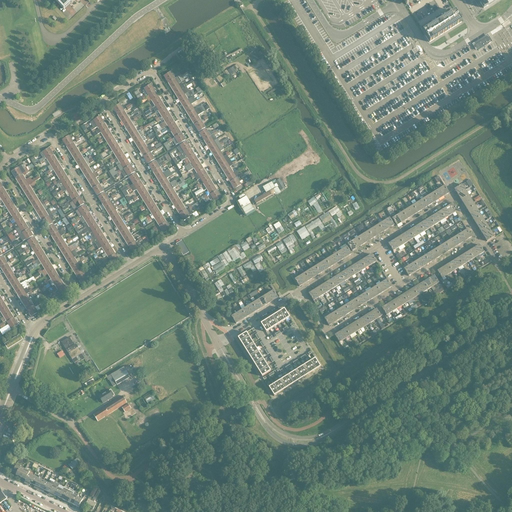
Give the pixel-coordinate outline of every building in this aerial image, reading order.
[(74,0),(54,0),(64,10),(74,0)] [(478,0),(484,8),(486,7),(487,8),(499,0),(478,0)] [(421,27),(420,28),(425,35),(425,36),(429,42),(461,22),(460,19),(458,16),(455,12),(454,12),(450,14),(445,17),(443,19),(442,18),(432,24),(430,22),(421,27)] [(478,51),(491,43),(488,37),(475,45),(478,51)] [(230,53),(226,56),(227,58),(231,55),(232,56),(242,50),(241,48),(231,54),(230,53)] [(216,63),(213,64),(215,67),(216,66),(217,68),(223,65),(221,62),(224,59),(225,60),(227,59),(225,56),(218,61),(220,63),(219,64),(217,61),(216,62),(216,63)] [(193,66),(201,79),(204,77),(201,72),(203,71),(198,62),(193,66)] [(233,67),(227,71),(230,75),(231,76),(234,75),(233,73),(235,71),(235,70),(233,67)] [(216,78),(219,83),(226,78),(225,77),(229,74),(227,70),(223,73),(216,78)] [(175,79),(168,83),(172,88),(181,82),(180,79),(182,78),(188,74),(186,71),(180,75),(178,77),(175,79)] [(170,72),(164,76),(168,83),(175,79),(170,72)] [(269,88),(278,83),(272,73),(268,76),(269,79),(265,81),(269,88)] [(181,82),(172,88),(175,94),(187,86),(190,84),(191,83),(193,82),(192,80),(186,84),(184,81),(181,82)] [(155,91),(150,85),(144,89),(145,89),(142,91),(146,96),(148,95),(155,91)] [(187,86),(175,94),(178,99),(189,92),(187,88),(188,88),(187,86)] [(141,97),(138,92),(137,90),(132,92),(134,96),(135,95),(135,96),(137,99),(141,97)] [(158,96),(155,91),(148,95),(149,96),(146,97),(149,102),(152,100),(158,96)] [(189,92),(178,99),(181,104),(193,96),(192,94),(190,91),(189,92)] [(161,102),(158,96),(152,100),(155,106),(161,102)] [(193,96),(181,104),(185,109),(194,103),(197,101),(193,96)] [(155,106),(152,108),(149,109),(151,111),(153,110),(155,113),(158,111),(164,107),(161,102),(155,106)] [(194,103),(185,109),(188,114),(194,110),(197,108),(200,107),(203,105),(202,102),(199,104),(198,103),(195,105),(194,103)] [(123,105),(121,107),(119,104),(113,108),(117,115),(124,111),(123,111),(126,109),(123,105)] [(168,112),(164,107),(158,111),(161,116),(168,112)] [(194,110),(188,114),(191,119),(197,116),(203,112),(200,107),(197,108),(194,110)] [(127,116),(124,111),(117,115),(121,120),(127,116)] [(171,118),(168,112),(161,116),(165,121),(171,118)] [(93,120),(90,123),(93,127),(90,129),(91,131),(94,129),(98,127),(104,123),(100,116),(93,120)] [(130,121),(127,116),(121,120),(124,125),(130,121)] [(201,121),(197,116),(191,119),(194,125),(201,121)] [(171,118),(165,121),(159,125),(161,128),(162,130),(174,123),(171,118)] [(133,126),(130,121),(124,125),(127,130),(133,126)] [(205,128),(201,121),(194,125),(199,132),(205,128)] [(99,129),(96,131),(98,134),(101,132),(107,128),(104,123),(98,127),(99,129)] [(178,128),(174,123),(162,130),(165,136),(171,132),(178,128)] [(134,141),(143,135),(141,132),(142,132),(141,131),(144,130),(149,127),(150,129),(152,128),(149,124),(143,128),(140,130),(137,132),(131,136),(134,141)] [(137,132),(133,126),(127,130),(131,136),(137,132)] [(110,134),(107,128),(101,132),(104,138),(110,134)] [(181,133),(178,128),(171,132),(175,137),(181,133)] [(201,133),(200,133),(204,140),(213,134),(212,132),(210,131),(208,132),(206,129),(201,133)] [(207,145),(217,139),(215,136),(223,131),(222,129),(216,132),(213,134),(204,140),(207,145)] [(185,140),(181,133),(175,137),(175,138),(172,139),(176,145),(179,144),(185,140)] [(114,139),(110,134),(104,138),(107,143),(114,139)] [(143,135),(134,141),(137,146),(143,142),(146,140),(143,135)] [(69,136),(62,140),(67,146),(73,143),(69,136)] [(210,150),(220,145),(228,139),(227,138),(219,143),(217,139),(207,145),(210,150)] [(117,144),(114,139),(107,143),(111,148),(117,144)] [(220,152),(223,150),(222,147),(227,144),(226,142),(229,140),(228,139),(220,145),(210,150),(214,156),(220,152)] [(146,147),(143,142),(137,146),(140,151),(146,147)] [(177,154),(176,155),(177,157),(178,156),(190,148),(186,142),(184,143),(180,146),(176,148),(179,152),(177,154)] [(73,143),(67,146),(70,152),(76,148),(73,143)] [(117,144),(111,148),(114,153),(120,149),(117,144)] [(144,157),(150,153),(153,151),(156,149),(155,147),(152,149),(150,145),(146,147),(140,151),(144,157)] [(53,155),(49,148),(43,152),(40,154),(43,159),(38,162),(39,164),(40,163),(43,161),(47,159),(53,155)] [(76,148),(70,152),(73,157),(79,153),(76,148)] [(190,148),(178,156),(179,158),(182,161),(183,161),(194,154),(190,148)] [(120,149),(114,153),(117,158),(123,154),(120,149)] [(217,161),(223,157),(220,152),(214,156),(217,161)] [(79,153),(73,157),(76,162),(83,158),(79,153)] [(154,160),(150,153),(144,157),(148,163),(154,160)] [(230,160),(228,157),(230,155),(229,153),(227,155),(223,157),(217,161),(220,166),(226,162),(230,160)] [(127,160),(123,154),(117,158),(111,162),(112,164),(115,162),(117,166),(120,164),(121,164),(127,160)] [(194,154),(183,161),(185,165),(187,164),(188,165),(197,159),(194,154)] [(56,160),(53,155),(47,159),(50,164),(56,160)] [(80,168),(86,164),(89,162),(88,160),(86,157),(83,159),(83,158),(76,162),(80,168)] [(150,165),(149,165),(153,172),(159,168),(162,166),(163,165),(165,164),(164,162),(162,164),(159,159),(150,165)] [(197,159),(188,165),(185,167),(186,169),(188,172),(194,168),(200,164),(197,159)] [(60,166),(56,160),(50,164),(50,165),(47,167),(49,170),(47,172),(47,173),(50,171),(53,169),(60,166)] [(127,160),(121,164),(117,166),(119,170),(116,172),(113,169),(109,171),(112,177),(118,173),(130,165),(127,160)] [(230,160),(220,166),(223,171),(230,167),(238,162),(236,160),(232,163),(230,160)] [(89,169),(86,164),(80,168),(83,173),(89,169)] [(203,170),(200,164),(194,168),(197,174),(203,170)] [(134,172),(130,165),(118,173),(119,175),(122,174),(124,178),(128,176),(134,172)] [(16,178),(22,174),(25,172),(24,170),(21,166),(12,172),(16,178)] [(63,171),(60,166),(53,169),(57,175),(63,171)] [(93,174),(92,173),(95,171),(92,167),(89,169),(83,173),(86,178),(93,174)] [(230,167),(223,171),(227,177),(233,173),(230,167)] [(159,168),(153,172),(156,177),(163,173),(159,168)] [(163,173),(156,177),(160,182),(166,179),(169,176),(172,175),(171,173),(168,170),(163,173)] [(197,174),(194,176),(191,177),(193,179),(195,177),(197,181),(200,179),(207,175),(203,170),(197,174)] [(63,171),(57,175),(60,180),(66,176),(63,171)] [(233,173),(227,177),(230,182),(240,176),(239,175),(236,171),(233,173)] [(99,177),(97,174),(96,172),(93,174),(86,178),(90,183),(96,179),(95,179),(99,177)] [(22,174),(16,178),(19,184),(25,180),(22,174)] [(140,181),(135,174),(129,178),(133,184),(140,181)] [(207,175),(200,179),(204,184),(210,180),(207,175)] [(60,180),(57,182),(54,184),(55,186),(58,184),(60,187),(69,181),(66,176),(60,180)] [(241,185),(239,182),(242,180),(241,178),(240,176),(230,182),(234,189),(241,185)] [(166,193),(172,189),(176,187),(183,182),(185,181),(182,177),(182,178),(179,179),(181,181),(177,184),(175,180),(169,184),(163,188),(166,193)] [(25,180),(19,184),(22,189),(29,185),(32,183),(35,182),(35,181),(34,179),(31,181),(30,178),(25,180)] [(96,179),(90,183),(93,189),(99,185),(96,179)] [(163,188),(169,184),(166,179),(160,182),(163,188)] [(213,185),(210,180),(204,184),(207,189),(213,185)] [(73,187),(69,181),(60,187),(62,190),(59,192),(60,194),(63,193),(66,191),(73,187)] [(124,191),(122,192),(125,197),(128,195),(126,191),(131,189),(133,192),(137,190),(143,186),(140,181),(133,184),(130,187),(124,191)] [(266,193),(275,188),(272,182),(262,187),(266,193)] [(29,185),(22,189),(26,194),(32,190),(35,188),(34,185),(32,183),(29,185)] [(99,185),(93,189),(97,195),(99,194),(103,191),(99,185)] [(217,191),(213,185),(207,189),(210,195),(217,191)] [(465,190),(462,185),(454,189),(458,194),(465,190)] [(143,186),(137,190),(140,195),(146,191),(143,186)] [(449,193),(448,191),(444,186),(439,189),(443,197),(449,193)] [(73,187),(66,191),(70,196),(76,192),(73,187)] [(176,194),(172,189),(166,193),(169,198),(176,194)] [(443,197),(439,189),(433,193),(438,200),(443,197)] [(32,190),(26,194),(29,199),(35,196),(32,190)] [(465,190),(458,194),(461,200),(468,195),(465,190)] [(146,191),(140,195),(143,200),(149,196),(146,191)] [(221,197),(217,191),(210,195),(209,196),(211,199),(210,200),(211,203),(221,197)] [(269,191),(254,200),(256,205),(272,196),(269,191)] [(6,192),(0,195),(0,197),(3,201),(9,198),(6,192)] [(79,197),(76,192),(70,196),(72,200),(66,203),(67,205),(79,197)] [(99,196),(98,197),(102,203),(108,200),(104,193),(99,196)] [(438,200),(433,193),(428,196),(433,203),(438,200)] [(179,199),(176,194),(169,198),(173,203),(179,199)] [(471,200),(468,195),(461,200),(464,205),(471,200)] [(35,196),(29,199),(32,205),(38,201),(35,196)] [(153,201),(149,196),(143,200),(147,205),(153,201)] [(246,196),(237,201),(242,209),(251,204),(246,196)] [(433,203),(428,196),(423,199),(428,206),(433,203)] [(83,204),(79,197),(67,205),(68,207),(71,205),(73,209),(77,207),(77,208),(83,204)] [(108,200),(102,203),(106,209),(115,203),(113,199),(112,197),(108,200)] [(308,201),(316,215),(323,210),(315,197),(308,201)] [(9,198),(3,201),(6,207),(12,203),(9,198)] [(38,201),(32,205),(35,210),(42,206),(41,205),(44,203),(41,199),(38,201)] [(182,205),(179,199),(173,203),(176,209),(182,205)] [(428,206),(423,199),(418,202),(422,210),(428,206)] [(475,206),(471,200),(464,205),(467,210),(475,206)] [(156,207),(153,201),(147,205),(150,210),(156,207)] [(109,214),(115,210),(118,208),(121,206),(125,204),(127,203),(126,202),(118,207),(115,203),(106,209),(109,214)] [(422,210),(418,202),(413,206),(417,213),(422,210)] [(12,203),(6,207),(9,212),(15,208),(12,203)] [(45,204),(42,206),(35,210),(39,215),(45,211),(48,209),(45,204)] [(242,209),(241,209),(244,214),(253,209),(251,204),(242,209)] [(182,205),(176,209),(179,214),(186,210),(182,205)] [(456,212),(451,205),(446,208),(450,216),(456,212)] [(79,210),(76,212),(79,218),(82,216),(89,212),(85,206),(84,206),(78,210),(79,210)] [(417,213),(413,206),(408,209),(412,216),(417,213)] [(478,211),(475,206),(467,210),(471,215),(478,211)] [(159,212),(156,207),(150,210),(153,216),(159,212)] [(19,213),(15,208),(9,212),(12,217),(19,213)] [(450,216),(446,208),(440,211),(445,219),(448,217),(450,221),(453,225),(455,223),(450,216)] [(51,215),(52,215),(55,213),(54,211),(51,213),(48,209),(45,211),(39,215),(42,221),(51,215)] [(189,209),(186,211),(186,210),(179,214),(184,221),(190,217),(189,216),(192,214),(189,209)] [(288,213),(291,219),(298,215),(295,209),(288,213)] [(412,216),(408,209),(407,209),(403,212),(407,219),(412,216)] [(118,216),(115,210),(109,214),(112,220),(118,216)] [(445,219),(440,211),(435,215),(440,222),(445,219)] [(481,216),(478,211),(471,215),(474,221),(481,216)] [(89,212),(82,216),(83,217),(80,219),(80,220),(82,224),(86,222),(92,218),(89,212)] [(162,217),(159,212),(153,216),(156,221),(162,217)] [(318,226),(323,233),(327,231),(321,221),(330,215),(329,212),(305,226),(309,232),(318,226)] [(407,219),(403,212),(397,215),(402,222),(407,219)] [(15,221),(9,224),(10,226),(22,219),(19,213),(12,217),(15,221)] [(121,214),(119,216),(118,216),(112,220),(115,225),(122,221),(124,219),(121,214)] [(55,221),(51,215),(42,221),(46,227),(52,223),(52,222),(55,221)] [(402,222),(397,215),(392,218),(397,226),(402,222)] [(440,222),(435,215),(430,218),(435,225),(440,222)] [(481,216),(474,221),(477,226),(484,221),(481,216)] [(166,223),(162,217),(156,221),(160,226),(166,223)] [(85,227),(77,232),(78,234),(83,230),(95,223),(92,218),(86,222),(83,224),(85,227)] [(394,225),(389,218),(384,221),(389,229),(394,225)] [(435,225),(430,218),(425,221),(429,229),(435,225)] [(25,224),(22,219),(10,226),(11,228),(13,227),(15,230),(18,228),(19,228),(25,224)] [(125,226),(122,221),(115,225),(119,230),(125,226)] [(389,229),(384,221),(379,224),(383,232),(389,229)] [(429,229),(425,221),(419,225),(424,232),(429,229)] [(488,226),(484,221),(477,226),(480,231),(488,226)] [(99,228),(95,223),(83,230),(85,233),(87,232),(88,234),(92,232),(99,228)] [(170,229),(166,223),(160,226),(164,233),(170,229)] [(29,229),(25,224),(19,228),(16,230),(19,235),(22,233),(29,229)] [(383,232),(379,224),(374,228),(378,235),(383,232)] [(47,229),(52,236),(58,232),(54,225),(47,229)] [(424,232),(419,225),(414,228),(419,235),(420,234),(424,232)] [(128,231),(125,226),(119,230),(122,235),(128,231)] [(491,232),(488,226),(480,231),(484,236),(491,232)] [(295,246),(293,243),(309,234),(306,227),(283,239),(288,249),(295,246)] [(64,235),(63,232),(65,230),(64,228),(61,230),(58,232),(52,236),(55,241),(61,237),(64,235)] [(102,233),(99,228),(92,232),(96,237),(102,233)] [(378,235),(374,228),(368,231),(373,238),(378,235)] [(419,235),(414,228),(409,231),(414,238),(419,235)] [(33,236),(29,229),(22,233),(19,235),(16,237),(17,239),(20,237),(23,241),(26,239),(26,240),(33,236)] [(471,237),(467,230),(461,233),(466,240),(471,237)] [(494,237),(493,234),(495,233),(494,230),(491,232),(484,236),(487,242),(494,237)] [(131,237),(128,231),(122,235),(125,240),(131,237)] [(373,238),(368,231),(363,234),(368,242),(373,238)] [(414,238),(409,231),(404,234),(409,241),(414,238)] [(96,237),(92,239),(92,240),(94,241),(96,245),(105,239),(102,233),(96,237)] [(466,240),(461,233),(456,236),(461,244),(466,240)] [(368,242),(363,234),(358,237),(362,245),(368,242)] [(409,241),(404,234),(399,237),(404,245),(409,241)] [(144,243),(145,245),(150,242),(146,235),(142,238),(143,240),(146,238),(147,241),(144,243)] [(7,236),(0,239),(0,243),(0,245),(9,240),(7,236)] [(461,244),(456,236),(451,240),(455,247),(461,244)] [(38,244),(34,237),(27,241),(28,242),(25,244),(29,249),(31,248),(32,248),(38,244)] [(61,237),(55,241),(58,246),(64,242),(61,237)] [(135,242),(131,237),(125,240),(129,246),(135,242)] [(362,245),(358,237),(353,241),(357,248),(362,245)] [(404,245),(399,237),(394,241),(398,248),(404,245)] [(105,239),(96,245),(99,250),(102,248),(108,244),(105,239)] [(455,247),(451,240),(446,243),(450,250),(455,247)] [(181,241),(175,244),(176,245),(182,255),(188,251),(181,241)] [(229,251),(234,260),(241,256),(239,254),(250,248),(246,241),(229,251)] [(357,248),(353,241),(347,244),(352,251),(357,248)] [(398,248),(394,241),(388,244),(393,251),(395,250),(397,252),(400,251),(398,248)] [(64,242),(58,246),(61,251),(68,248),(64,242)] [(139,249),(135,242),(129,246),(133,253),(139,249)] [(450,250),(446,243),(440,246),(445,253),(450,250)] [(38,244),(32,248),(35,254),(41,250),(38,244)] [(112,249),(108,244),(102,248),(105,253),(112,249)] [(65,257),(77,249),(79,248),(78,245),(73,248),(71,245),(68,248),(61,251),(65,257)] [(484,252),(481,248),(479,245),(474,248),(478,256),(484,252)] [(445,253),(440,246),(435,249),(440,257),(445,253)] [(351,254),(347,247),(341,250),(346,257),(351,254)] [(474,248),(469,252),(473,259),(475,258),(478,261),(481,260),(478,256),(474,248)] [(76,252),(78,251),(77,249),(65,257),(68,262),(74,258),(78,256),(76,252)] [(112,249),(105,253),(102,255),(103,258),(107,256),(109,258),(115,254),(112,249)] [(440,257),(435,249),(430,253),(435,260),(440,257)] [(41,250),(35,254),(38,259),(45,255),(41,250)] [(346,257),(341,250),(336,253),(341,261),(346,257)] [(227,251),(218,256),(221,263),(213,267),(217,275),(231,268),(228,263),(232,260),(227,251)] [(267,263),(270,261),(271,265),(275,263),(274,260),(272,261),(267,251),(262,253),(267,263)] [(473,259),(469,252),(463,255),(468,262),(473,259)] [(341,261),(336,253),(331,257),(336,264),(341,261)] [(435,260),(430,253),(425,256),(429,263),(435,260)] [(119,261),(115,254),(109,258),(113,265),(119,261)] [(260,254),(252,259),(255,264),(263,259),(260,254)] [(48,260),(45,255),(38,259),(39,259),(35,261),(33,263),(34,265),(36,264),(38,266),(41,264),(42,264),(48,260)] [(376,262),(371,255),(366,258),(371,265),(376,262)] [(468,262),(463,255),(458,258),(463,266),(468,262)] [(429,263),(425,256),(420,259),(424,266),(429,263)] [(336,264),(331,257),(326,260),(330,267),(336,264)] [(74,258),(68,262),(71,267),(77,263),(74,258)] [(330,267),(326,260),(324,261),(322,258),(319,260),(321,263),(325,270),(330,267)] [(371,265),(366,258),(361,261),(366,268),(371,265)] [(463,266),(458,258),(453,261),(457,269),(463,266)] [(424,266),(420,259),(414,262),(419,270),(424,266)] [(48,260),(42,264),(45,269),(51,265),(48,260)] [(419,270),(414,262),(411,264),(409,260),(407,262),(409,265),(414,273),(419,270)] [(252,271),(256,269),(251,261),(243,265),(246,270),(251,268),(252,271)] [(366,268),(361,261),(356,264),(360,272),(366,268)] [(457,269),(453,261),(448,265),(452,272),(457,269)] [(255,264),(260,274),(264,272),(260,262),(255,264)] [(77,263),(71,267),(74,272),(81,269),(77,263)] [(325,270),(321,263),(315,266),(320,274),(325,270)] [(7,264),(1,268),(4,273),(10,269),(7,264)] [(360,272),(356,264),(351,268),(355,275),(360,272)] [(45,269),(42,271),(34,276),(35,279),(41,276),(40,275),(43,273),(45,276),(48,274),(48,275),(55,271),(51,265),(45,269)] [(414,273),(409,265),(404,269),(408,276),(414,273)] [(452,272),(448,265),(443,268),(447,275),(452,272)] [(236,270),(241,278),(247,274),(242,266),(236,270)] [(320,274),(315,266),(310,270),(315,277),(320,274)] [(17,280),(20,277),(19,275),(21,273),(26,269),(25,267),(20,270),(17,272),(14,274),(7,278),(11,283),(17,280)] [(355,275),(351,268),(345,271),(350,278),(355,275)] [(447,275),(443,268),(437,271),(440,276),(442,278),(442,279),(444,277),(446,280),(449,278),(447,275)] [(10,269),(4,273),(7,278),(14,274),(10,269)] [(81,269),(74,272),(78,278),(84,274),(81,269)] [(315,277),(310,270),(305,273),(310,280),(315,277)] [(58,276),(55,271),(48,275),(51,280),(58,276)] [(235,271),(229,274),(234,283),(240,279),(235,271)] [(350,278),(345,271),(340,274),(345,281),(350,278)] [(88,273),(84,275),(84,274),(78,278),(82,284),(88,281),(87,279),(91,278),(88,273)] [(310,280),(305,273),(300,276),(304,283),(310,280)] [(345,281),(340,274),(335,277),(340,285),(345,281)] [(58,276),(51,280),(55,285),(61,281),(58,276)] [(300,276),(295,279),(299,287),(304,283),(300,276)] [(439,283),(434,276),(429,279),(433,286),(435,290),(439,288),(436,284),(439,283)] [(340,285),(335,277),(330,281),(334,288),(340,285)] [(221,279),(215,283),(220,291),(226,288),(221,279)] [(392,287),(387,279),(382,283),(386,290),(392,287)] [(433,286),(429,279),(423,282),(428,290),(431,288),(433,291),(435,290),(433,286)] [(17,280),(11,283),(14,289),(20,285),(17,280)] [(20,285),(14,289),(17,294),(27,288),(25,285),(28,283),(26,281),(20,285)] [(64,286),(61,281),(55,285),(52,287),(55,292),(58,290),(64,286)] [(334,288),(330,281),(325,284),(329,291),(334,288)] [(428,290),(423,282),(418,285),(423,293),(424,292),(428,290)] [(386,290),(382,283),(376,286),(381,293),(386,290)] [(329,291),(325,284),(319,287),(324,294),(329,291)] [(423,293),(418,285),(413,289),(417,296),(422,294),(423,293)] [(64,286),(58,290),(62,297),(68,293),(64,286)] [(376,286),(371,289),(376,297),(381,293),(376,286)] [(324,294),(319,287),(314,290),(319,298),(324,294)] [(29,293),(30,293),(33,291),(32,289),(29,291),(27,288),(17,294),(20,299),(29,294),(29,293)] [(376,297),(371,289),(366,292),(371,300),(376,297)] [(417,296),(413,289),(408,292),(412,299),(417,296)] [(278,298),(275,294),(273,290),(268,294),(272,301),(278,298)] [(319,298),(314,290),(309,294),(313,301),(319,298)] [(371,300),(366,292),(361,296),(366,303),(371,300)] [(412,299),(408,292),(403,295),(407,302),(412,299)] [(32,298),(29,294),(20,299),(24,304),(30,301),(30,300),(32,298)] [(272,301),(268,294),(263,297),(267,304),(272,301)] [(407,302),(403,295),(398,298),(402,306),(407,302)] [(366,303),(361,296),(356,299),(360,306),(366,303)] [(267,304),(263,297),(257,300),(262,307),(267,304)] [(402,306),(398,298),(393,301),(397,309),(402,306)] [(360,306),(356,299),(351,302),(355,309),(360,306)] [(262,307),(257,300),(252,303),(257,311),(262,307)] [(30,301),(24,304),(27,310),(33,306),(30,301)] [(37,312),(34,308),(42,303),(41,301),(37,304),(33,306),(27,310),(31,316),(37,312)] [(397,309),(393,301),(387,305),(392,312),(397,309)] [(257,311),(252,303),(248,306),(246,302),(245,303),(252,314),(257,311)] [(355,309),(351,302),(345,305),(350,313),(355,309)] [(252,314),(245,303),(243,305),(245,308),(242,310),(246,317),(252,314)] [(350,313),(345,305),(340,309),(345,316),(350,313)] [(392,312),(387,305),(382,308),(386,316),(392,312)] [(7,308),(1,312),(4,317),(10,313),(7,308)] [(284,309),(280,312),(285,320),(286,322),(287,322),(291,320),(284,309)] [(345,316),(340,309),(335,312),(340,319),(345,316)] [(381,316),(378,311),(377,309),(371,312),(376,320),(381,316)] [(246,317),(242,310),(237,313),(241,321),(246,317)] [(280,312),(276,314),(281,323),(285,320),(280,312)] [(340,319),(335,312),(330,315),(334,323),(340,319)] [(376,320),(371,312),(366,316),(371,323),(376,320)] [(4,317),(1,319),(3,322),(4,324),(7,322),(13,318),(10,313),(4,317)] [(241,321),(237,313),(231,317),(236,324),(241,321)] [(276,314),(272,316),(278,325),(281,323),(276,314)] [(334,323),(330,315),(324,319),(329,326),(334,323)] [(272,316),(268,319),(274,327),(278,325),(272,316)] [(371,323),(366,316),(361,319),(366,326),(371,323)] [(13,318),(7,322),(11,329),(18,325),(13,318)] [(268,319),(265,321),(270,330),(274,327),(268,319)] [(366,326),(361,319),(356,322),(360,329),(363,328),(365,331),(367,330),(365,326),(366,326)] [(265,321),(261,324),(266,332),(270,330),(265,321)] [(360,329),(356,322),(350,325),(355,333),(360,329)] [(355,333),(350,325),(345,329),(350,336),(355,333)] [(350,336),(345,329),(340,332),(345,339),(350,336)] [(345,339),(340,332),(335,335),(339,343),(345,339)] [(246,333),(238,338),(239,340),(240,341),(240,342),(249,337),(246,333)] [(19,335),(12,340),(15,344),(22,340),(19,335)] [(80,354),(75,345),(75,344),(74,345),(69,337),(61,342),(74,364),(80,360),(81,361),(84,359),(81,354),(80,354)] [(249,337),(240,342),(241,343),(241,344),(243,346),(251,341),(249,337)] [(5,344),(7,349),(15,344),(12,340),(5,344)] [(251,341),(243,346),(244,348),(244,349),(245,350),(253,344),(251,341)] [(253,344),(245,350),(246,351),(246,352),(247,354),(256,348),(253,344)] [(256,348),(247,354),(249,355),(249,356),(250,357),(258,352),(256,348)] [(258,352),(250,357),(250,358),(251,359),(252,361),(261,356),(263,355),(260,351),(258,352)] [(261,356),(252,361),(253,363),(254,364),(255,365),(263,360),(261,356)] [(263,360),(255,365),(255,366),(256,367),(257,369),(265,364),(267,362),(265,358),(263,360)] [(310,359),(306,362),(312,372),(316,370),(311,361),(310,359)] [(311,361),(316,370),(317,369),(318,369),(320,367),(315,359),(311,361)] [(306,362),(302,364),(309,375),(310,374),(310,373),(312,372),(306,362)] [(265,364),(257,369),(258,371),(259,372),(259,373),(268,367),(265,364)] [(302,364),(298,366),(305,377),(307,376),(308,375),(309,375),(302,364)] [(268,367),(259,373),(262,377),(272,370),(270,366),(268,367)] [(294,369),(295,371),(296,371),(301,379),(302,379),(303,378),(305,377),(298,366),(294,369)] [(124,368),(111,375),(112,378),(117,386),(130,379),(124,368)] [(295,371),(292,373),(297,382),(299,380),(300,380),(301,379),(296,371),(295,371)] [(287,374),(283,376),(289,386),(291,385),(292,385),(293,384),(288,376),(288,375),(287,373),(287,374)] [(288,375),(288,376),(293,384),(294,383),(295,383),(297,382),(292,373),(288,375)] [(283,376),(279,378),(286,389),(287,388),(288,388),(289,386),(283,376)] [(275,381),(276,383),(277,383),(282,391),(284,390),(285,389),(286,389),(279,378),(275,381)] [(269,384),(267,386),(270,389),(270,391),(272,393),(273,394),(274,396),(277,394),(278,394),(273,385),(272,383),(271,383),(269,384)] [(273,385),(278,394),(279,393),(280,392),(282,391),(277,383),(276,383),(273,385)] [(109,391),(99,397),(103,404),(113,398),(112,397),(114,396),(111,390),(109,391)] [(98,421),(127,403),(123,397),(105,408),(104,407),(93,415),(98,421)] [(147,417),(138,422),(141,426),(149,420),(147,417)] [(69,466),(70,467),(72,470),(78,465),(79,467),(82,465),(77,458),(69,466)] [(21,466),(19,465),(17,464),(13,471),(17,473),(16,475),(21,478),(25,469),(20,467),(21,466)] [(25,469),(21,478),(26,480),(29,474),(30,472),(25,469)] [(34,476),(29,474),(26,480),(24,483),(29,486),(30,484),(34,476)] [(38,478),(34,476),(30,484),(35,486),(38,478)] [(43,481),(38,478),(35,486),(34,488),(39,490),(43,481)] [(48,483),(43,481),(39,490),(44,493),(48,483)] [(53,485),(48,483),(44,493),(48,495),(53,485)] [(92,510),(96,503),(93,502),(94,500),(92,500),(94,498),(95,496),(96,497),(100,489),(96,484),(88,499),(84,506),(92,510)] [(58,488),(53,485),(48,495),(53,497),(54,496),(58,488)] [(59,498),(63,490),(64,488),(59,486),(58,488),(54,496),(59,498)] [(64,500),(69,490),(64,488),(63,490),(59,498),(64,500)] [(69,503),(74,493),(69,490),(64,500),(69,503)] [(79,495),(74,493),(69,503),(74,505),(77,497),(79,495)] [(82,500),(77,497),(74,505),(79,508),(82,500)]
